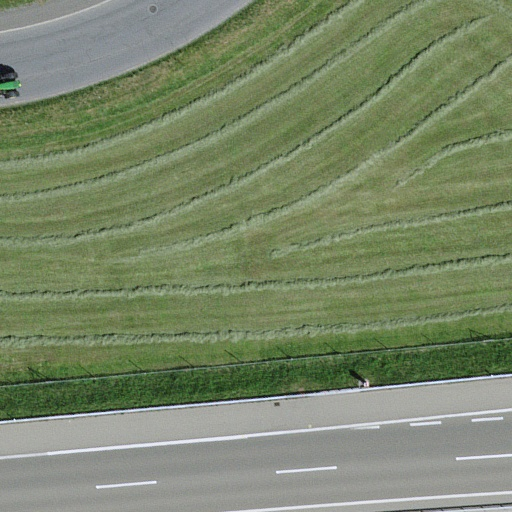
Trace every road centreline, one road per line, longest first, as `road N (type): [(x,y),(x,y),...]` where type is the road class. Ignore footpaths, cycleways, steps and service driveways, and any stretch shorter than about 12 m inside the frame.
road 1 (motorway): [(511,457),(275,469),(0,496)]
road 2 (unclassified): [(197,0),(100,52),(0,78)]
